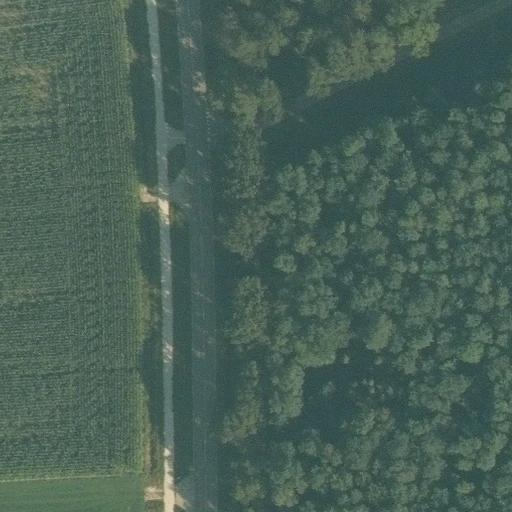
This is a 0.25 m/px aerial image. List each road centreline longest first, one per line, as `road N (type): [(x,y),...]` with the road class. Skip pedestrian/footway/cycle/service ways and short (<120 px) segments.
road 1 (secondary): [(202,511),(198,142)]
road 2 (unclassified): [(198,142),(497,0)]
road 3 (secondary): [(198,142),(185,0)]
